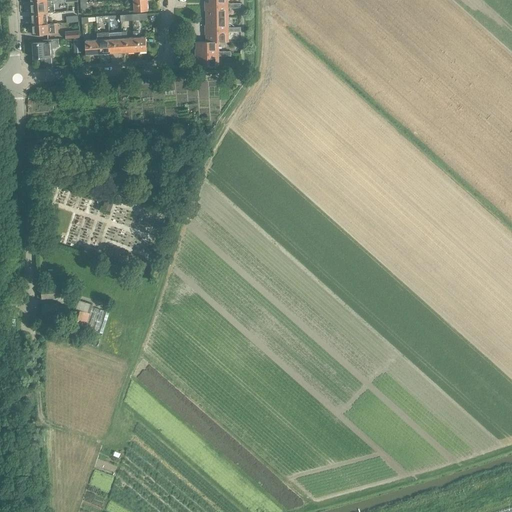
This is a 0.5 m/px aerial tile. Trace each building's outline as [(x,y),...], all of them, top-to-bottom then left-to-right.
[(51,4),(51,1),(49,1),(48,0),(45,0),(30,1),(30,2),(31,12),(39,12),(39,13),(48,12),(52,12),(55,11),(54,4),(51,4)] [(147,0),(133,0),(135,10),(149,9),(147,0)] [(241,4),(205,5),(205,10),(206,10),(206,17),(228,17),(228,7),(241,7),(241,4)] [(48,18),(48,12),(39,13),(39,12),(31,12),(32,23),(32,24),(48,23),(48,24),(50,24),(50,21),(53,21),(52,18),(48,18)] [(228,17),(206,17),(206,29),(241,28),(241,27),(228,27),(228,17)] [(55,27),(53,27),(53,21),(50,21),(50,24),(48,24),(48,23),(32,24),(32,33),(49,32),(55,32),(55,27)] [(241,28),(206,29),(206,41),(219,41),(219,42),(228,41),(228,31),(241,31),(241,28)] [(133,31),(134,37),(135,51),(147,50),(146,36),(140,36),(139,30),(133,31)] [(121,31),(122,37),(123,51),(135,51),(134,37),(128,37),(127,31),(121,31)] [(109,32),(97,33),(98,39),(99,53),(111,52),(110,38),(109,32)] [(122,37),(110,38),(111,52),(123,51),(122,37)] [(34,57),(45,57),(46,67),(52,66),(52,56),(53,56),(52,46),(58,45),(57,39),(44,40),(44,42),(33,43),(34,57)] [(86,54),(99,53),(98,39),(85,40),(86,54)] [(219,41),(206,41),(196,41),(196,49),(195,49),(195,53),(231,52),(231,51),(219,51),(219,42),(219,41)] [(231,52),(195,53),(195,58),(196,58),(196,65),(219,65),(219,56),(231,55),(231,52)] [(105,201),(105,203),(103,209),(110,211),(112,204),(105,201)] [(63,295),(73,294),(73,286),(62,287),(63,295)] [(42,298),(57,297),(56,287),(41,288),(42,298)] [(93,303),(79,299),(76,308),(77,308),(74,321),(70,320),(67,332),(80,335),(83,326),(86,327),(84,330),(102,336),(109,312),(92,306),(93,303)] [(43,315),(67,314),(70,314),(70,307),(60,307),(60,303),(42,304),(43,315)]
